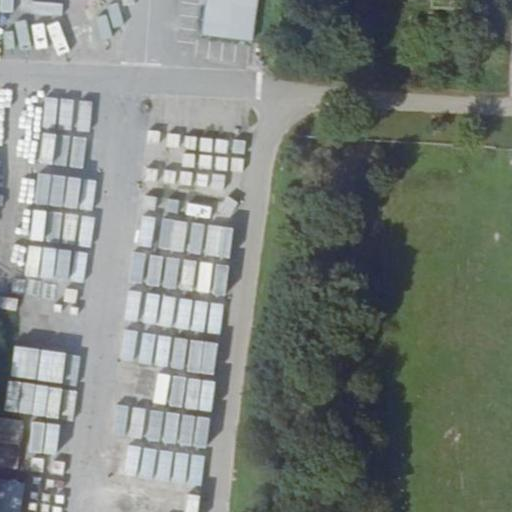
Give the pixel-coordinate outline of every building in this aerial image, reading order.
[(0,0),(0,50),(20,52),(22,0),(0,0)] [(255,42),(260,0),(206,0),(202,35),(255,42)] [(41,133),(41,172),(77,171),(75,96),(44,96),(45,133),(41,133)] [(12,235),(16,172),(0,171),(0,263),(6,264),(8,236),(12,235)] [(28,241),(26,280),(70,282),(69,302),(80,302),(84,211),(64,210),(66,174),(36,173),(33,242),(28,241)] [(0,307),(14,311),(17,298),(0,295),(0,307)] [(25,307),(15,376),(42,380),(47,346),(59,347),(64,313),(25,307)] [(202,399),(204,383),(164,377),(160,404),(200,409),(201,399),(202,399)] [(36,415),(36,414),(49,415),(52,385),(10,382),(7,412),(36,415)] [(161,418),(160,442),(175,443),(176,428),(195,429),(195,419),(161,418)] [(0,419),(0,444),(22,445),(23,420),(0,419)] [(66,455),(67,425),(30,423),(29,454),(66,455)] [(0,511),(21,511),(23,483),(0,481),(0,511)]
